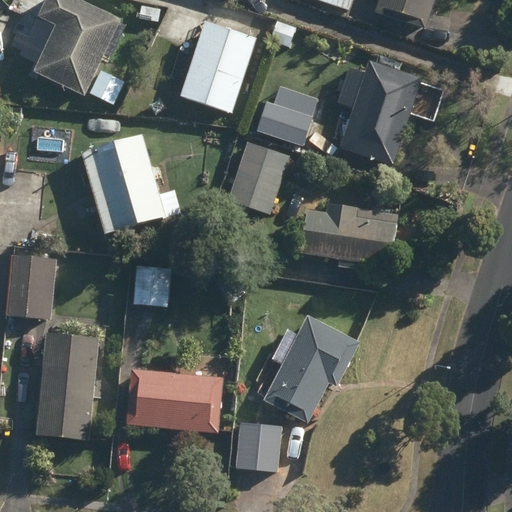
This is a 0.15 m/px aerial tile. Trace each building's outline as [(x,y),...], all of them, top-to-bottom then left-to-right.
[(32,76),(84,101),(121,24),(71,0),(48,0),(38,22),(54,30),(32,76)] [(303,0),(349,14),(353,0),(303,0)] [(380,0),(375,16),(426,33),(436,0),(380,0)] [(1,28),(29,42),(38,24),(9,10),(1,28)] [(276,42),(293,47),(299,31),(282,25),(276,42)] [(180,101),(232,117),(257,43),(205,26),(180,101)] [(341,152),(394,169),(422,83),(370,66),(341,152)] [(271,140),(311,153),(318,129),(310,126),(316,109),(285,99),(271,140)] [(81,158),(105,239),(166,221),(165,218),(179,214),(174,196),(160,200),(156,184),(161,182),(158,172),(152,173),(143,140),(81,158)] [(228,205),(269,219),(290,161),(248,146),(228,205)] [(301,258),(390,271),(396,228),(356,222),(358,214),(329,209),(327,217),(307,214),(301,258)] [(167,264),(190,266),(192,255),(169,253),(167,264)] [(7,319),(52,323),(56,263),(12,260),(7,319)] [(134,307),(170,310),(171,270),(136,269),(134,307)] [(264,404),(310,427),(329,388),(337,392),(360,347),(307,320),(264,404)] [(36,440),(89,446),(99,344),(46,339),(36,440)] [(127,429),(219,437),(224,381),(132,374),(127,429)] [(236,473),(279,476),(282,430),(240,426),(236,473)]
